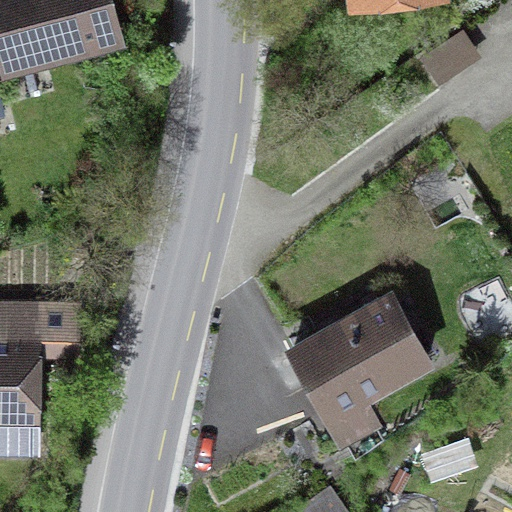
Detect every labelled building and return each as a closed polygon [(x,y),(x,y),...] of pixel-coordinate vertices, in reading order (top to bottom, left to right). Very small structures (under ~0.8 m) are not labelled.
[(0,0),(0,63),(3,75),(125,42),(113,0),(0,0)] [(440,82),(482,53),(462,25),(420,54),(440,82)] [(285,343),(341,442),(383,419),(370,396),(436,360),(393,283),(285,343)] [(0,450),(39,452),(41,298),(0,296),(0,450)] [(351,511),(330,483),(288,511),(351,511)]
